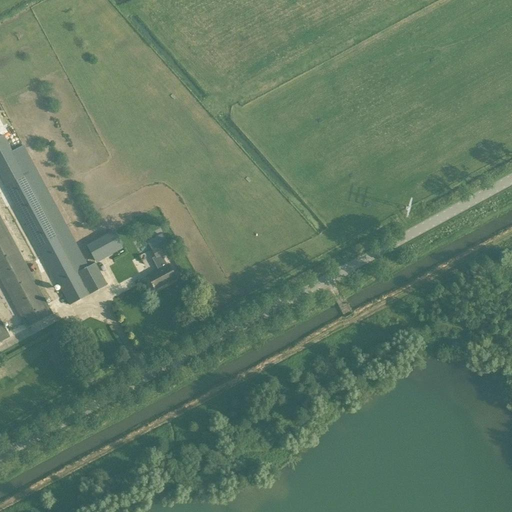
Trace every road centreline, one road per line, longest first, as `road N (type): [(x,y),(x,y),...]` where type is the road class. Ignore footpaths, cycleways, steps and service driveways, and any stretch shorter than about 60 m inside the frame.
road 1 (track): [(511,234),(0,509)]
road 2 (tertiary): [(0,450),(511,176)]
